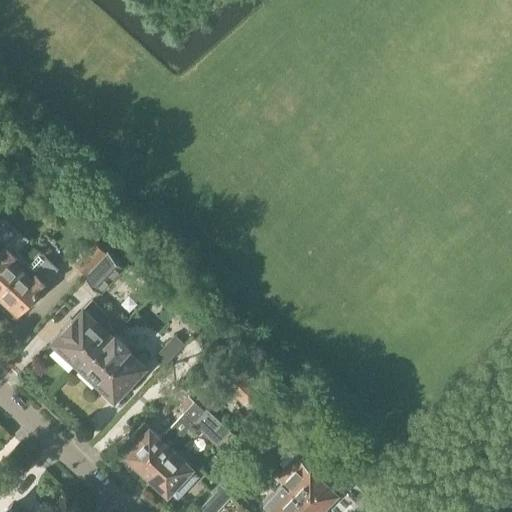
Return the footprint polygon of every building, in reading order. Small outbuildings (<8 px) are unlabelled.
[(36,186),(24,175),(15,167),(0,183),(0,189),(6,195),(3,198),(15,209),(36,186)] [(7,242),(18,230),(2,216),(0,217),(0,290),(22,267),(11,257),(15,253),(6,245),(8,243),(7,242)] [(86,274),(107,253),(95,242),(74,264),(86,274)] [(125,268),(109,253),(86,278),(102,293),(125,268)] [(0,290),(0,294),(19,311),(29,300),(32,303),(42,293),(38,290),(46,281),(36,272),(32,277),(22,267),(0,290)] [(75,320),(65,330),(56,340),(59,343),(55,347),(77,368),(81,363),(84,366),(116,332),(102,319),(107,314),(93,301),(75,320)] [(98,387),(111,399),(143,365),(126,349),(130,344),(116,332),(84,366),(102,383),(98,387)] [(167,363),(186,343),(175,333),(157,353),(167,363)] [(214,414),(234,393),(245,403),(259,388),(242,373),(228,387),(229,388),(226,391),(224,390),(207,408),(214,414)] [(207,408),(224,390),(211,378),(193,398),(189,395),(179,406),(185,412),(161,437),(144,422),(132,435),(132,439),(136,442),(126,453),(128,455),(127,457),(135,465),(137,463),(147,472),(171,447),(194,422),(207,408)] [(230,431),(207,408),(194,422),(218,444),(230,431)] [(199,475),(191,468),(192,466),(171,447),(147,472),(157,481),(156,483),(164,491),(166,490),(168,492),(170,490),(178,498),(199,475)] [(336,496),(334,494),(336,492),(311,468),(310,469),(296,456),(278,475),(284,481),(316,511),(317,511),(326,503),(328,504),(336,496)] [(240,478),(235,473),(223,486),(232,494),(246,507),(249,504),(240,491),(238,480),(240,478)] [(316,511),(284,481),(275,490),(273,488),(263,498),(265,500),(264,502),(274,511),(316,511)] [(214,511),(232,494),(223,486),(222,485),(196,511),(214,511)] [(22,511),(12,503),(3,511),(22,511)]
